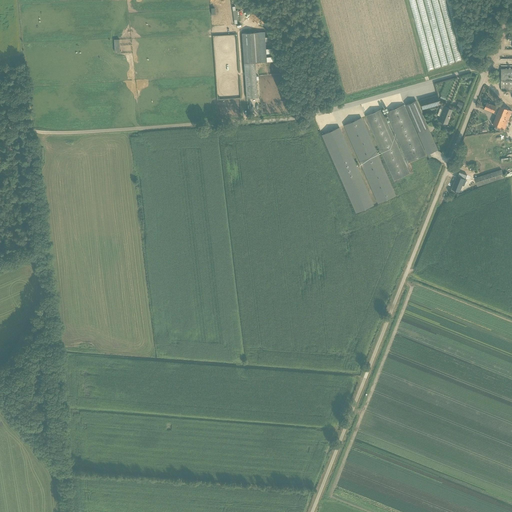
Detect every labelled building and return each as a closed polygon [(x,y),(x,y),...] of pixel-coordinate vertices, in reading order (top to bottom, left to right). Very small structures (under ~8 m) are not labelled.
[(243,33),(248,97),(259,97),(257,62),(267,62),(265,31),(243,33)] [(511,69),(503,69),(503,89),(510,89),(510,92),(511,91),(511,69)] [(437,95),(419,100),(422,109),(440,104),(437,95)] [(427,155),(438,150),(416,100),(405,105),(427,155)] [(386,112),(408,162),(425,155),(403,104),(386,112)] [(453,109),(440,105),(437,115),(439,116),(437,121),(447,124),(453,109)] [(511,111),(499,106),(492,125),(504,129),(511,111)] [(365,116),(393,181),(409,174),(381,109),(365,116)] [(343,125),(377,204),(395,196),(361,117),(343,125)] [(373,206),(339,127),(320,135),(355,214),(373,206)] [(510,135),(498,136),(499,143),(511,142),(510,135)] [(479,187),(506,179),(504,171),(476,178),(479,187)] [(465,181),(453,178),(449,191),(460,196),(465,181)]
